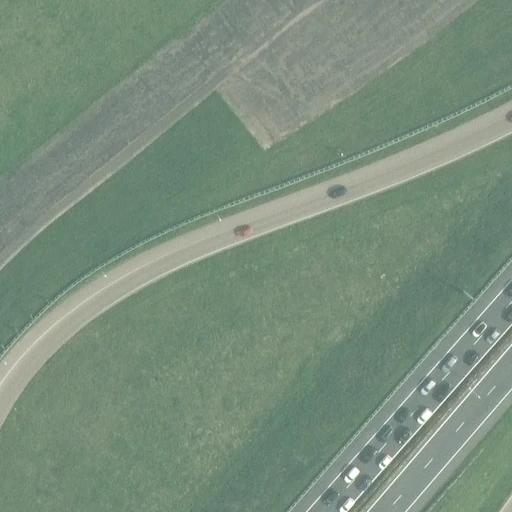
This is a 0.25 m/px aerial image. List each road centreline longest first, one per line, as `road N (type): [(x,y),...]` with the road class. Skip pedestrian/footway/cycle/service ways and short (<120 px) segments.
road 1 (trunk): [(511,120),(116,289),(63,325),(0,400)]
road 2 (trunk): [(511,300),(325,511)]
road 3 (trunk): [(386,511),(511,366)]
